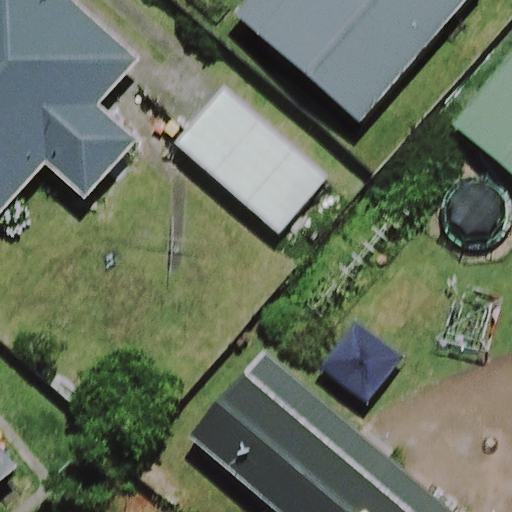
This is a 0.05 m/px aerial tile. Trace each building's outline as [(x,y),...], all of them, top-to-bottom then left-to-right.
[(135,75),(49,0),(0,0),(0,226),(43,178),(84,215),(135,157),(94,121),(135,75)] [(477,0),(263,0),(235,33),(355,139),(477,0)] [(511,70),(454,142),(511,189),(511,70)] [(323,189),(223,102),(172,160),(272,247),(323,189)] [(419,511),(260,374),(189,456),(253,511),(419,511)] [(0,510),(23,490),(0,463),(0,510)]
